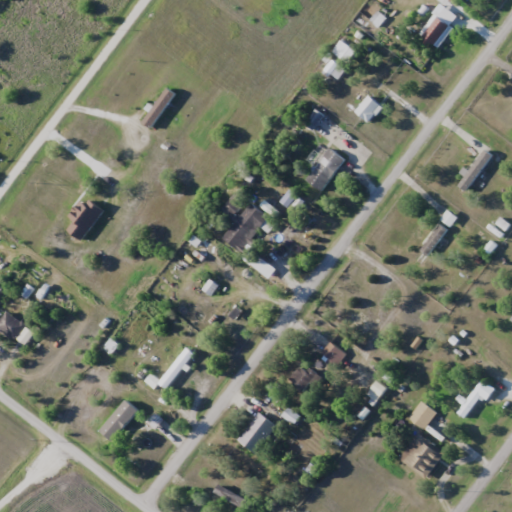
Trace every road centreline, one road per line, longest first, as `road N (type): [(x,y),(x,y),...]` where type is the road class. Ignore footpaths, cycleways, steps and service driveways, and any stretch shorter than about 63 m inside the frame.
road 1 (residential): [(149,501),(511,19)]
road 2 (residential): [(146,0),(0,205)]
road 3 (residential): [(0,388),(163,511)]
